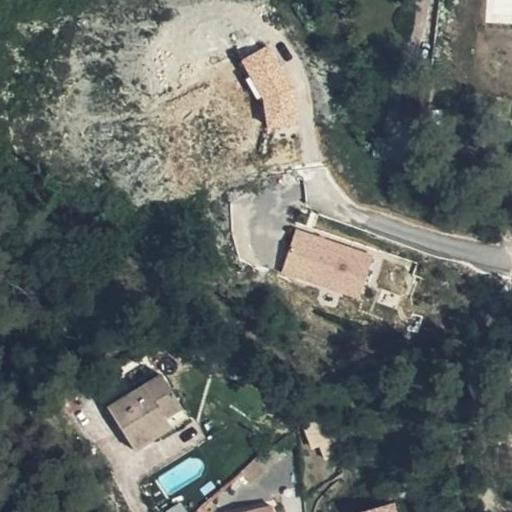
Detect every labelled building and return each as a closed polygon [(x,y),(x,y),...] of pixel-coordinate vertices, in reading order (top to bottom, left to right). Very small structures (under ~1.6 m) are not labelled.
[(272,42),(241,56),(276,127),(306,113),(272,42)] [(366,258),(290,231),(274,281),(351,305),(366,258)] [(202,335),(194,336),(193,342),(196,342),(196,344),(199,344),(200,343),(202,342),(202,335)] [(219,342),(213,364),(239,374),(251,356),(235,347),(219,342)] [(154,419),(183,402),(162,368),(107,400),(133,444),(159,428),(154,419)] [(188,412),(183,402),(154,419),(159,428),(188,412)] [(283,438),(256,457),(263,466),(288,446),(283,438)] [(263,466),(256,457),(240,469),(248,478),(263,466)] [(234,474),(225,483),(230,489),(240,481),(234,474)] [(197,511),(209,511),(215,506),(209,501),(201,508),(197,511)] [(393,511),(390,502),(354,511),(393,511)] [(276,511),(275,503),(230,511),(276,511)]
